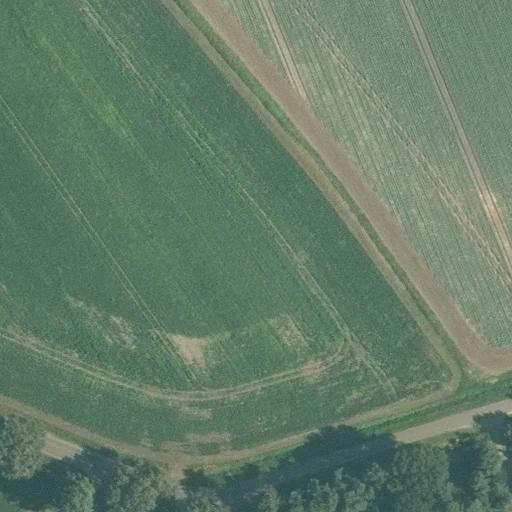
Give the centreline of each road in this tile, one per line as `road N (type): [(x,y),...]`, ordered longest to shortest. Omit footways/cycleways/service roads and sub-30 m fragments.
road 1 (unclassified): [(193,504),(511,407)]
road 2 (unclassified): [(119,476),(0,427)]
